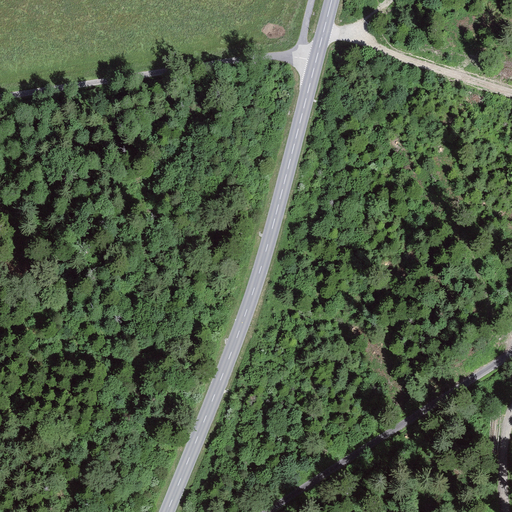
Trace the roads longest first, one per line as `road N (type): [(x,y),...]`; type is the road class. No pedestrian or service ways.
road 1 (tertiary): [(317,58),(262,266),(169,511)]
road 2 (track): [(298,57),(0,95)]
road 3 (track): [(270,511),(511,356)]
road 4 (track): [(342,34),(511,90)]
